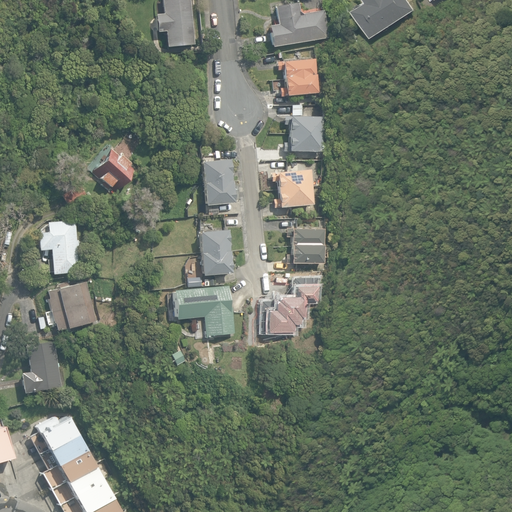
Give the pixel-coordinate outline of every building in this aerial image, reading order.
[(164,31),(165,47),(193,44),(191,15),(189,0),(160,0),(162,14),(154,15),(156,32),(164,31)] [(356,15),(372,40),(416,11),(408,0),(365,0),(365,1),(368,6),(356,15)] [(267,26),(271,47),(327,37),(323,10),(302,14),(298,12),(297,3),(273,7),(276,24),(267,26)] [(277,88),(278,96),(316,93),(313,59),(275,62),(276,71),(280,70),(282,87),(277,88)] [(281,151),(320,152),(320,116),(282,116),(282,125),(286,125),(286,142),(281,142),(281,151)] [(107,186),(115,192),(135,169),(111,149),(91,172),(102,182),(100,184),(105,189),(107,186)] [(199,162),(203,205),(231,203),(228,159),(199,162)] [(271,200),(272,208),(310,204),(307,169),(269,173),(270,182),(275,181),(276,199),(271,200)] [(61,196),(69,211),(88,201),(79,185),(61,196)] [(53,271),(53,274),(77,272),(73,220),(44,222),(45,232),(35,233),(36,251),(48,250),(49,259),(46,259),(47,271),(53,271)] [(284,263),(321,264),(321,228),(290,229),(290,228),(284,228),(284,236),(288,236),(288,254),(284,254),(284,263)] [(197,232),(200,275),(229,273),(225,229),(197,232)] [(67,327),(68,332),(78,329),(77,325),(94,320),(85,281),(67,286),(66,282),(57,284),(57,288),(47,291),(48,299),(47,299),(53,323),(54,322),(56,330),(67,327)] [(202,316),(204,338),(211,338),(211,336),(233,334),(230,307),(228,307),(226,285),(172,290),(174,319),(202,316)] [(39,329),(46,327),(44,316),(37,317),(39,329)] [(17,371),(20,392),(58,386),(52,340),(22,344),(27,370),(17,371)] [(74,433),(65,416),(55,421),(52,416),(34,426),(36,431),(27,436),(37,454),(74,433)] [(0,459),(10,457),(0,422),(0,459)] [(45,469),(83,449),(74,433),(37,454),(45,469)] [(48,488),(91,465),(83,449),(45,469),(39,473),(48,488)] [(57,505),(100,481),(91,465),(48,488),(57,505)] [(80,511),(109,497),(100,481),(57,505),(60,511),(80,511)] [(117,511),(109,497),(80,511),(117,511)]
